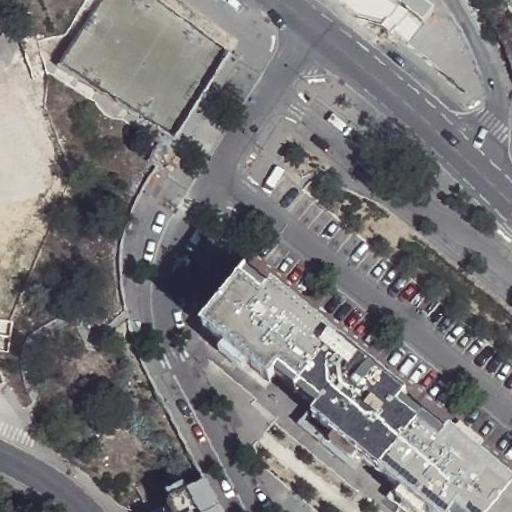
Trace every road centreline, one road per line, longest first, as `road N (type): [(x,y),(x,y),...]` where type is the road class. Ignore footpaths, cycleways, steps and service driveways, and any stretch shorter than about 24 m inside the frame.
road 1 (unclassified): [(314,29),(190,206),(159,287),(172,356),(254,511)]
road 2 (secondary): [(314,29),(464,157)]
road 3 (residential): [(453,0),(481,47),(494,94),(490,121),(464,157)]
